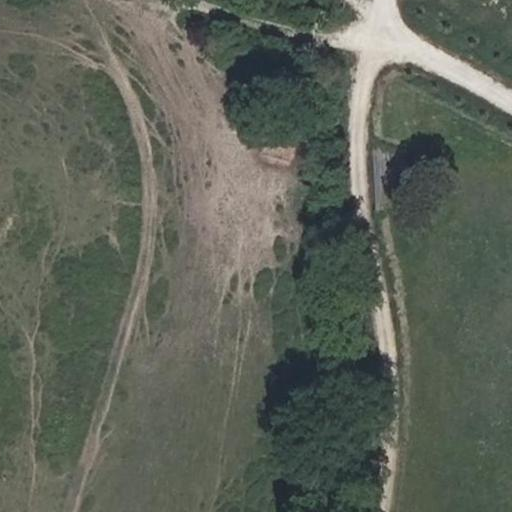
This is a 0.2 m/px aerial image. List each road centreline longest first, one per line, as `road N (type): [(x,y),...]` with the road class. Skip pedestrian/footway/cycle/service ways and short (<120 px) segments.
road 1 (track): [(395,0),(359,180),(422,366),(385,511)]
road 2 (track): [(396,24),(415,45),(511,100)]
